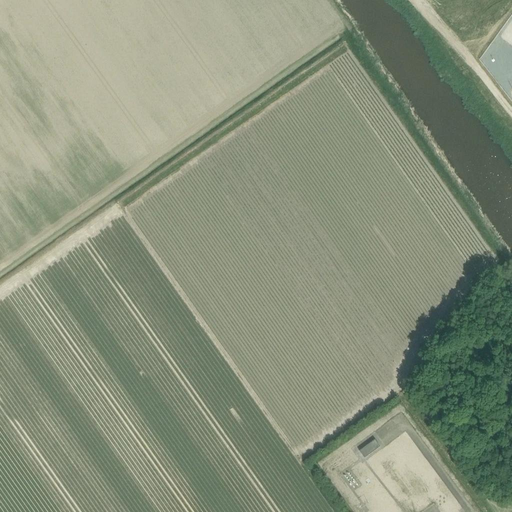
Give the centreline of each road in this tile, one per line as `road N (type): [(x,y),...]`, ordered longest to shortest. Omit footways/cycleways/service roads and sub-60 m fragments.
road 1 (track): [(340,28),(496,252),(402,369),(407,389),(502,511)]
road 2 (track): [(119,205),(351,42)]
road 3 (track): [(411,0),(511,116)]
